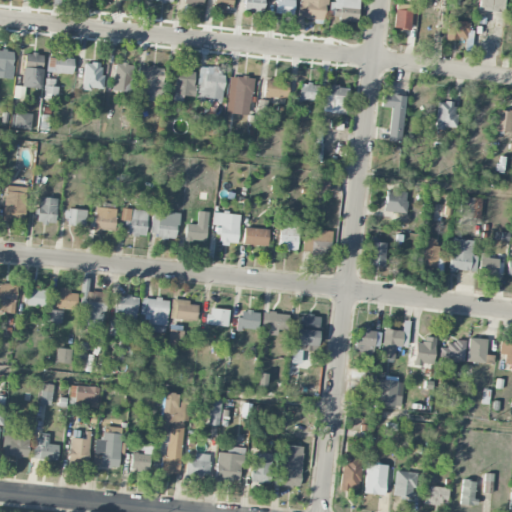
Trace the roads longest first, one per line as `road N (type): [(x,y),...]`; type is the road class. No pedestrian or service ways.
road 1 (residential): [(319,511),(380,0)]
road 2 (residential): [(511,77),(0,18)]
road 3 (residential): [(511,311),(0,253)]
road 4 (residential): [(171,511),(0,494)]
